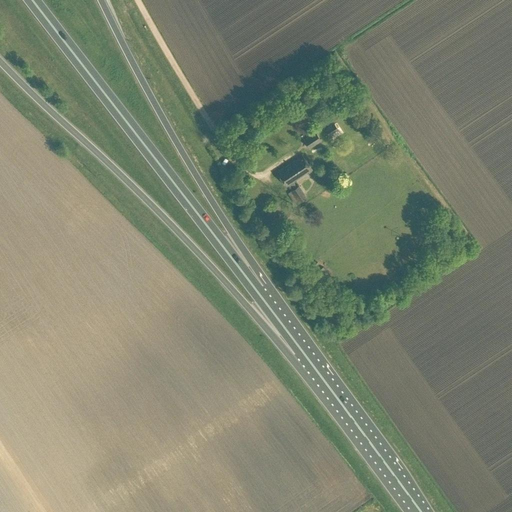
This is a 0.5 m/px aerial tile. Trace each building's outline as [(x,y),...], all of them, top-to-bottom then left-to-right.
[(335,124),(325,130),(328,135),(338,129),(335,124)] [(315,132),(303,140),(309,149),(321,142),(315,132)] [(312,171),(302,156),(277,171),(287,186),(288,185),(291,190),(291,191),(298,202),(306,196),(299,186),(297,187),(294,182),(312,171)] [(264,216),(270,225),(281,217),(274,206),(268,210),(270,212),(264,216)] [(323,267),(315,273),(324,284),(332,277),(323,267)]
